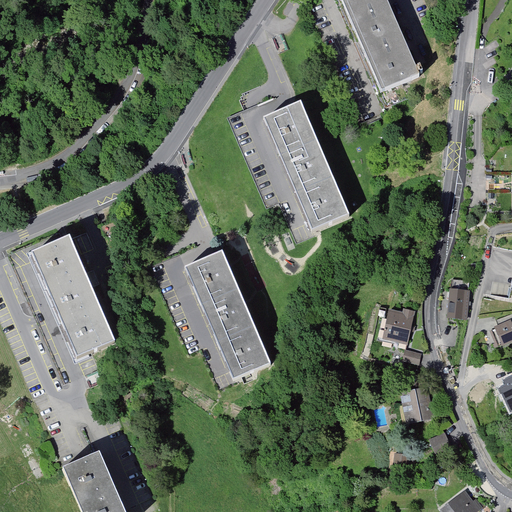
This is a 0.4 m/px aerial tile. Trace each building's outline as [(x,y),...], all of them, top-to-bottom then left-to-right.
[(393,0),(346,0),(387,93),(426,76),(393,0)] [(306,105),(268,121),(314,231),(353,215),(306,105)] [(116,228),(98,235),(102,246),(120,239),(116,228)] [(74,241),(36,256),(78,361),(116,346),(74,241)] [(223,255),(187,270),(235,384),(270,369),(223,255)] [(464,281),(454,281),(453,289),(450,289),(449,319),(468,320),(469,291),(463,291),(464,281)] [(403,314),(390,311),(384,338),(408,343),(414,312),(404,310),(403,314)] [(511,320),(494,328),(502,346),(511,341),(511,320)] [(421,356),(408,352),(405,361),(419,365),(421,356)] [(506,385),(499,388),(511,413),(511,412),(511,375),(504,380),(506,385)] [(428,388),(403,391),(407,421),(432,418),(428,388)] [(447,436),(432,440),(437,456),(451,453),(447,436)] [(122,511),(99,454),(64,468),(82,511),(122,511)] [(409,457),(397,456),(396,465),(408,466),(409,457)] [(479,511),(466,494),(443,511),(444,511),(479,511)]
